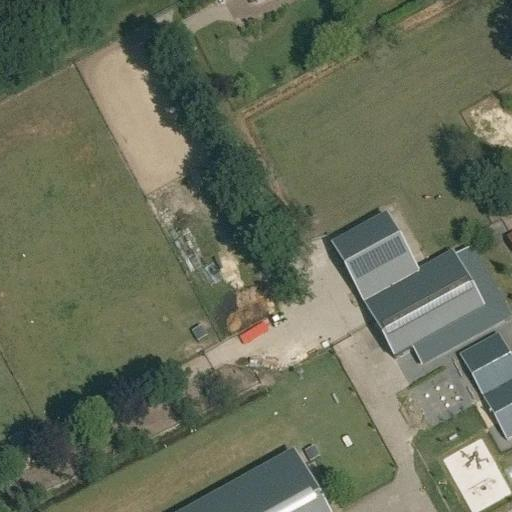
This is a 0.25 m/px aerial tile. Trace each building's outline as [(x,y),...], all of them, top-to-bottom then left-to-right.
[(344,176),(343,149),(282,150),(283,177),(344,176)] [(452,256),(363,305),(389,351),(478,302),(452,256)] [(482,293),(491,309),(509,298),(499,282),(482,293)] [(511,439),(511,360),(498,336),(399,390),(424,435),(487,401),(509,442),(511,439)] [(395,450),(376,418),(373,421),(367,412),(325,436),(349,477),(395,450)] [(323,511),(293,457),(277,466),(261,437),(125,511),(323,511)] [(128,487),(133,497),(155,487),(150,476),(128,487)]
